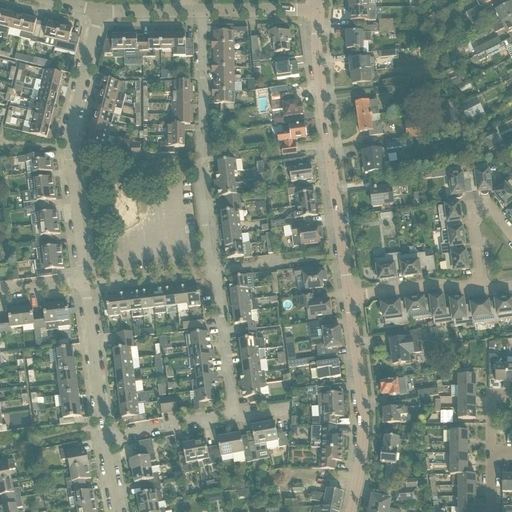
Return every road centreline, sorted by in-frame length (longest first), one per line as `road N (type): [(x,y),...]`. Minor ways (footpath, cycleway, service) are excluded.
road 1 (residential): [(317,12),(351,295)]
road 2 (unclassified): [(239,419),(202,154)]
road 3 (residential): [(351,295),(364,434),(350,511)]
road 4 (unclassified): [(105,426),(88,286)]
road 5 (residential): [(202,154),(202,14)]
road 6 (residential): [(73,148),(102,12)]
road 7 (unclassified): [(73,148),(88,286)]
road 8 (unclassified): [(108,437),(239,419)]
road 9 (residential): [(351,295),(480,289)]
